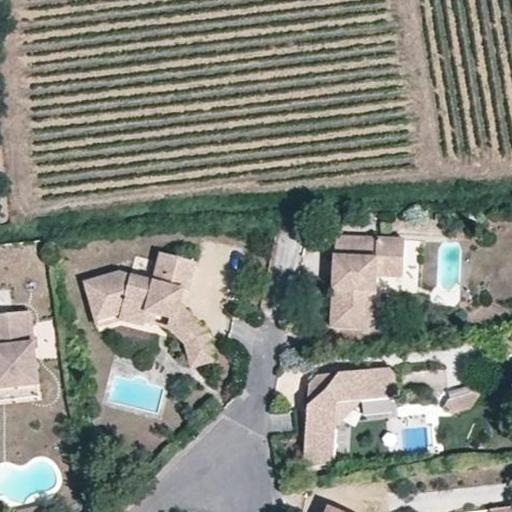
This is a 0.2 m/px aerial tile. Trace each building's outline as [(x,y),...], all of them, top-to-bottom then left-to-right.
[(336,237),(336,257),(344,257),(343,272),(336,271),(335,327),(364,328),(365,308),(376,309),(378,275),(403,274),(403,238),(336,237)] [(87,278),(97,316),(123,310),(123,317),(145,321),(146,318),(149,309),(178,314),(182,303),(184,288),(190,288),(197,258),(163,249),(155,277),(121,269),(87,278)] [(210,326),(182,303),(178,314),(149,309),(146,318),(168,322),(187,339),(210,326)] [(0,311),(0,385),(39,380),(31,308),(0,311)] [(375,329),(376,309),(365,308),(364,328),(375,329)] [(123,310),(97,316),(99,323),(123,317),(123,310)] [(217,356),(210,326),(187,339),(193,363),(217,356)] [(344,410),(363,405),(396,400),(395,372),(322,377),(312,392),(305,466),(335,462),(338,422),(344,410)] [(41,379),(39,380),(0,385),(0,401),(42,397),(41,379)] [(338,422),(363,405),(344,410),(338,422)]
